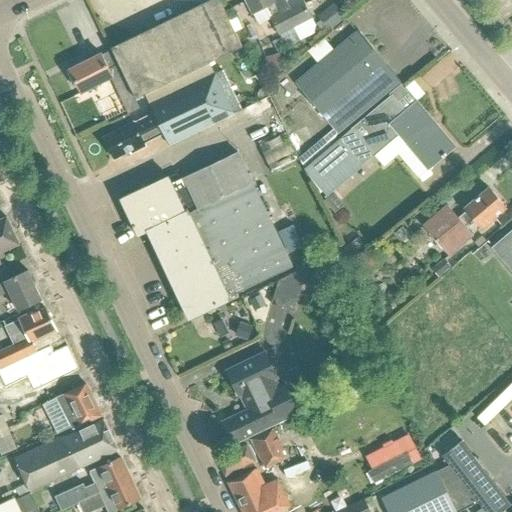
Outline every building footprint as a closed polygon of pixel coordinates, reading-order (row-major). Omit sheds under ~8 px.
[(219,0),(209,0),(111,48),(112,50),(119,63),(123,72),(131,88),(136,98),(164,84),(201,66),(206,77),(215,72),(211,63),(242,46),(219,0)] [(304,21),(302,18),(310,14),(308,10),(311,8),(307,1),(304,2),(302,0),(289,0),(286,1),(285,0),(246,0),(259,25),(271,19),(279,33),(304,21)] [(335,5),(319,19),(330,31),(346,18),(335,5)] [(308,52),(318,63),(296,82),(338,133),(399,81),(357,31),(333,51),(323,40),(308,52)] [(101,53),(69,69),(81,93),(110,78),(113,77),(123,72),(119,63),(112,50),(102,55),(101,53)] [(267,73),(285,68),(281,53),(263,57),(267,73)] [(142,138),(160,129),(168,145),(235,114),(216,73),(215,72),(206,77),(149,103),(154,114),(134,123),(134,122),(104,137),(114,159),(130,151),(131,153),(146,146),(142,138)] [(392,97),(353,129),(340,140),(362,166),(400,134),(429,169),(455,147),(416,101),(404,111),(392,97)] [(297,108),(281,115),(287,128),(302,121),(297,108)] [(269,122),(249,130),(253,140),(273,131),(269,122)] [(294,155),(301,163),(327,142),(319,134),(294,155)] [(362,166),(340,140),(303,171),(326,197),(362,166)] [(277,234),(253,183),(239,151),(172,183),(168,176),(120,199),(138,236),(148,231),(189,318),(230,299),(228,297),(294,268),(288,255),(285,251),(277,234)] [(506,208),(489,188),(465,208),(467,211),(458,218),(447,205),(422,225),(448,256),(473,235),(467,228),(475,221),(481,228),(506,208)] [(7,217),(0,220),(0,263),(1,263),(0,260),(0,253),(19,244),(7,217)] [(291,227),(277,234),(285,251),(288,255),(302,248),(291,227)] [(511,231),(492,248),(511,272),(511,231)] [(444,258),(431,268),(439,277),(451,267),(444,258)] [(42,299),(28,270),(4,281),(5,282),(0,284),(0,295),(9,291),(18,310),(42,299)] [(271,304),(293,312),(306,272),(299,270),(279,281),(271,304)] [(57,330),(46,308),(33,314),(32,312),(19,319),(19,320),(6,327),(14,345),(0,351),(0,368),(36,351),(32,342),(57,330)] [(240,321),(234,335),(248,341),(254,326),(240,321)] [(44,348),(0,369),(0,373),(10,394),(24,387),(27,393),(79,368),(72,352),(51,362),(44,348)] [(277,378),(265,352),(227,370),(239,396),(243,394),(249,408),(222,422),(232,444),(299,413),(286,384),(278,388),(274,380),(277,378)] [(85,383),(57,397),(73,430),(101,415),(85,383)] [(118,450),(103,419),(64,437),(64,436),(15,458),(31,491),(118,450)] [(250,440),(264,469),(288,457),(274,428),(250,440)] [(449,462),(379,494),(387,511),(452,511),(478,500),(487,511),(499,511),(511,503),(462,440),(443,454),(449,462)] [(247,445),(217,459),(226,476),(234,472),(237,477),(228,482),(243,511),(277,511),(291,506),(277,478),(264,485),(256,468),(254,469),(251,464),(255,462),(247,445)] [(78,502),(99,492),(131,478),(121,457),(90,471),(95,482),(85,487),(83,483),(54,496),(61,510),(78,502)] [(131,478),(99,492),(78,502),(82,511),(91,511),(105,506),(108,511),(112,511),(140,499),(131,478)] [(5,503),(0,504),(0,511),(20,511),(14,498),(30,490),(26,482),(1,494),(5,503)] [(370,511),(364,498),(333,511),(370,511)] [(511,511),(511,504),(511,503),(499,511),(511,511)]
